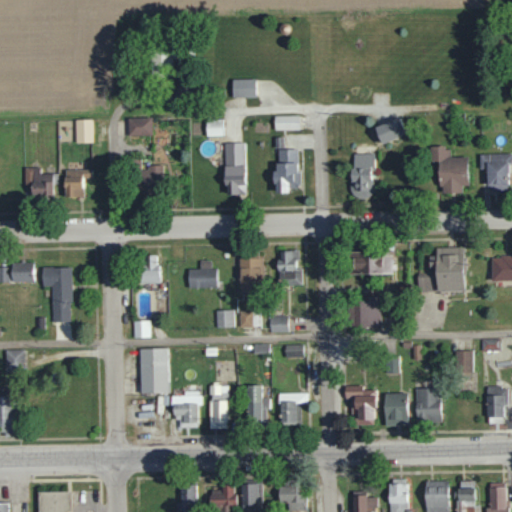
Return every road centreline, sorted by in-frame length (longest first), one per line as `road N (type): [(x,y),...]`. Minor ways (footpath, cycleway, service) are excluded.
road 1 (residential): [(511,218),(0,231)]
road 2 (secondary): [(116,460),(511,447)]
road 3 (residential): [(116,511),(110,230)]
road 4 (residential): [(330,454),(324,224)]
road 5 (residential): [(110,230),(111,122),(128,45)]
